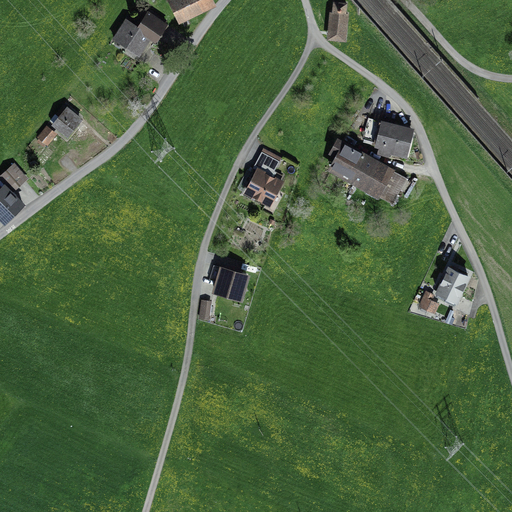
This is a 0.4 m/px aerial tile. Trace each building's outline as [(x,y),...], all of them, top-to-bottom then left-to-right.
[(209,0),(169,0),(178,18),(210,2),(209,0)] [(348,1),(339,0),(332,0),(332,11),(329,10),(326,39),(346,41),(349,12),(347,12),(348,1)] [(137,28),(124,20),(110,43),(137,60),(149,41),(155,45),(165,29),(145,16),(137,28)] [(66,108),(52,126),(68,138),(82,120),(66,108)] [(414,132),(380,123),(373,150),(407,159),(414,132)] [(55,137),(45,130),(36,142),(45,150),(55,137)] [(393,171),(347,143),(331,169),(378,197),(393,171)] [(276,166),(262,159),(245,193),(268,204),(278,183),(270,179),(276,166)] [(14,166),(2,178),(14,190),(26,178),(14,166)] [(22,206),(5,189),(0,194),(0,216),(5,222),(22,206)] [(456,269),(450,266),(437,294),(457,303),(469,277),(455,271),(456,269)] [(248,277),(221,269),(214,293),(242,301),(248,277)] [(426,294),(420,306),(434,312),(437,305),(429,301),(432,297),(426,294)] [(211,303),(201,302),(198,319),(208,321),(211,303)]
